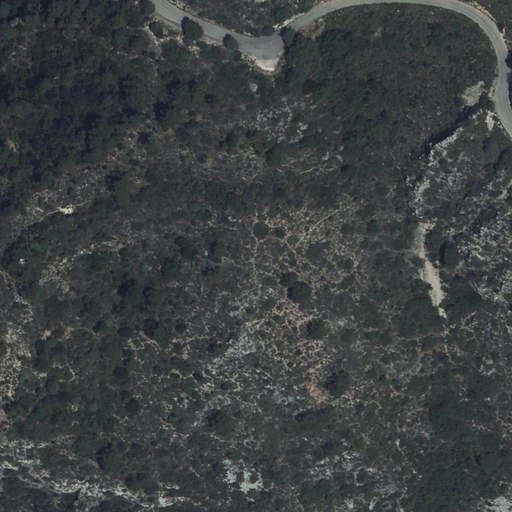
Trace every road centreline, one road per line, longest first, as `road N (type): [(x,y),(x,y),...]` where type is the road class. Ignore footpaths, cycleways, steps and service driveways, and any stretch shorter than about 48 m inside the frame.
road 1 (tertiary): [(155,0),(250,44),(282,38),(315,11),(351,0)]
road 2 (tertiary): [(425,0),(465,10),(495,38),(511,123)]
